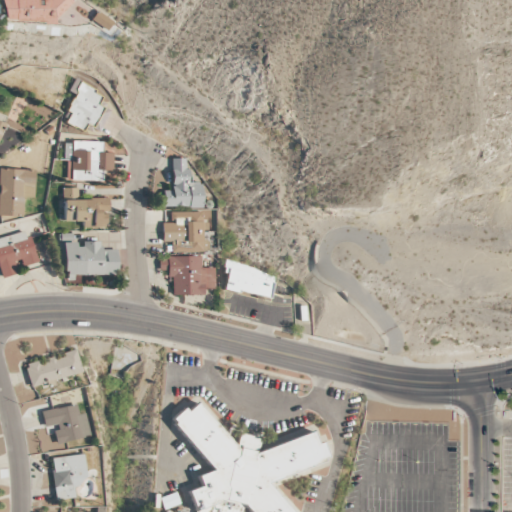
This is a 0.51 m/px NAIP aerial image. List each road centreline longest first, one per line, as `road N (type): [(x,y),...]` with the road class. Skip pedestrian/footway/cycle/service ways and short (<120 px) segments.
road 1 (secondary): [(0,317),(107,314),(424,383),(511,374)]
road 2 (residential): [(148,145),(135,203),(142,320)]
road 3 (residential): [(23,511),(19,445),(0,376)]
road 4 (tertiary): [(482,380),(483,511)]
